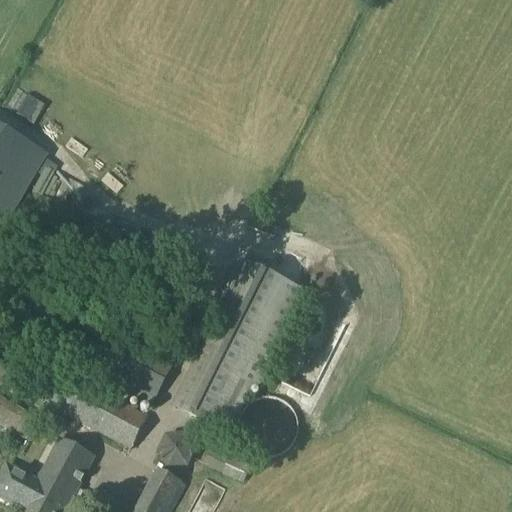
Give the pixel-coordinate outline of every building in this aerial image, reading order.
[(0,228),(44,156),(0,129),(0,228)] [(246,268),(173,412),(229,440),(241,417),(254,391),(263,395),(310,300),(246,268)] [(61,301),(34,351),(151,414),(183,357),(181,356),(185,348),(183,347),(188,323),(172,316),(158,342),(154,339),(148,348),(61,301)] [(40,364),(23,396),(131,454),(148,422),(40,364)] [(0,401),(0,427),(27,442),(37,421),(0,401)] [(8,471),(0,485),(0,497),(27,511),(68,511),(95,462),(60,443),(34,492),(25,487),(28,481),(8,471)] [(238,474),(243,459),(205,444),(199,460),(238,474)] [(133,511),(128,510),(127,511),(173,511),(185,491),(157,476),(138,511),(133,511)]
